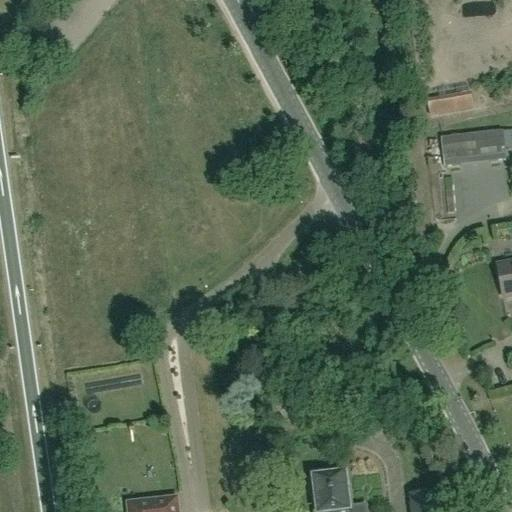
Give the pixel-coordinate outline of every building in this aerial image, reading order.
[(430,119),(453,115),(473,111),(470,94),(450,97),(427,101),(430,119)] [(511,132),(440,139),(443,169),(506,162),(505,151),(511,149),(511,132)] [(504,299),(511,297),(511,265),(499,267),(504,299)] [(365,511),(365,507),(348,509),(344,474),(313,478),(313,481),(309,482),(310,493),(314,492),(316,511),(365,511)] [(411,511),(439,511),(437,491),(409,494),(411,511)] [(176,511),(176,501),(128,505),(128,511),(176,511)]
